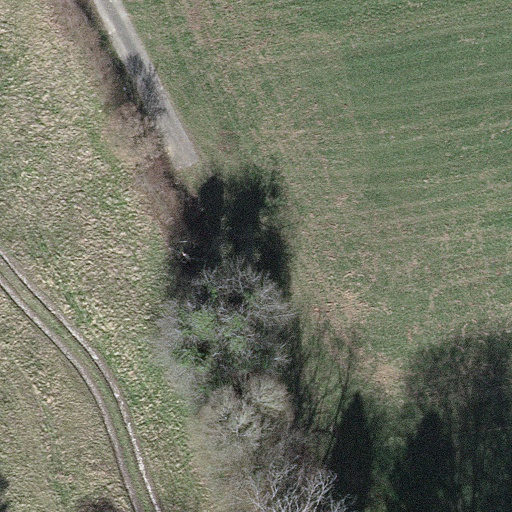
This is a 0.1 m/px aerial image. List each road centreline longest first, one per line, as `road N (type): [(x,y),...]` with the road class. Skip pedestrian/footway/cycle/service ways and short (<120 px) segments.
road 1 (track): [(146,511),(99,377),(0,265)]
road 2 (track): [(188,172),(103,0)]
